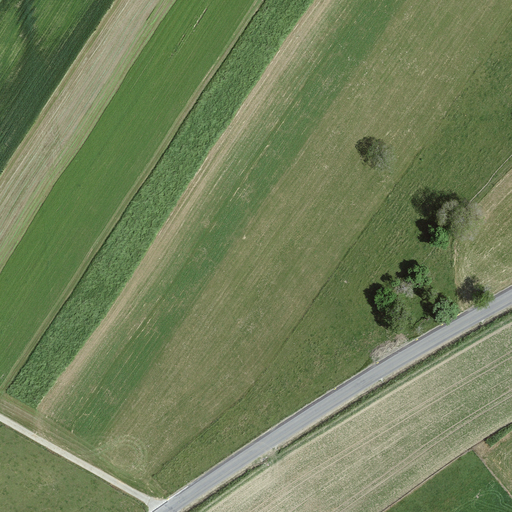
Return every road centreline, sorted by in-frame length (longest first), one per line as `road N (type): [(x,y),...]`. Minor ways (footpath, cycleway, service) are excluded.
road 1 (tertiary): [(169,511),(405,353),(511,296)]
road 2 (track): [(0,416),(169,511)]
